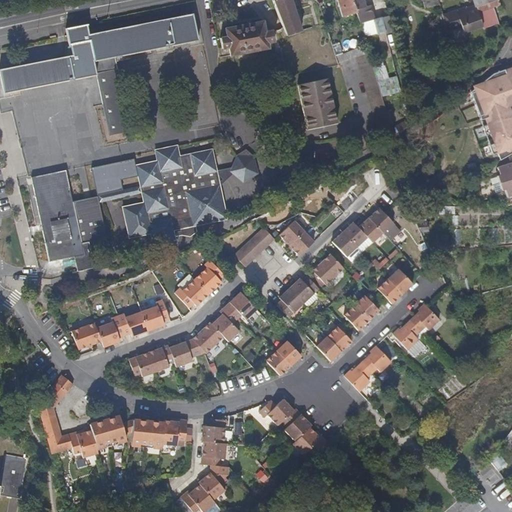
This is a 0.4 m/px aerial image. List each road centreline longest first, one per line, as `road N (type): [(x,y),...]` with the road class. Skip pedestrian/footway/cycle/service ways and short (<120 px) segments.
road 1 (residential): [(69,369),(153,407),(232,405),(337,368),(432,281)]
road 2 (residential): [(69,369),(187,328),(231,285),(296,266),(364,202)]
road 3 (unknown): [(191,0),(219,108),(265,120)]
road 4 (residential): [(0,30),(139,0)]
